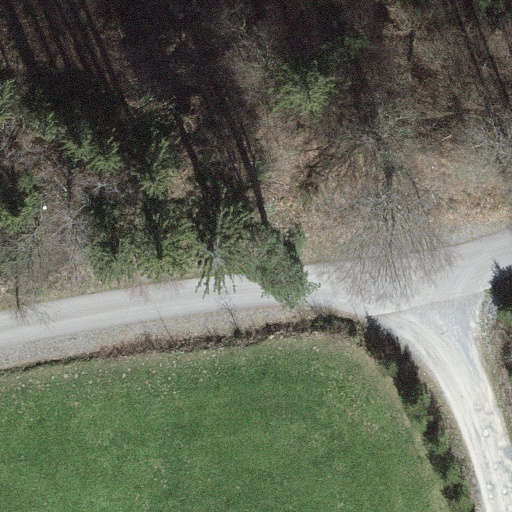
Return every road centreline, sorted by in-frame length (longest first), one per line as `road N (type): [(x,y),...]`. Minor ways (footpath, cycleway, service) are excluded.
road 1 (track): [(0,337),(201,297),(365,280),(442,306),(511,278)]
road 2 (track): [(505,511),(503,468),(442,306)]
